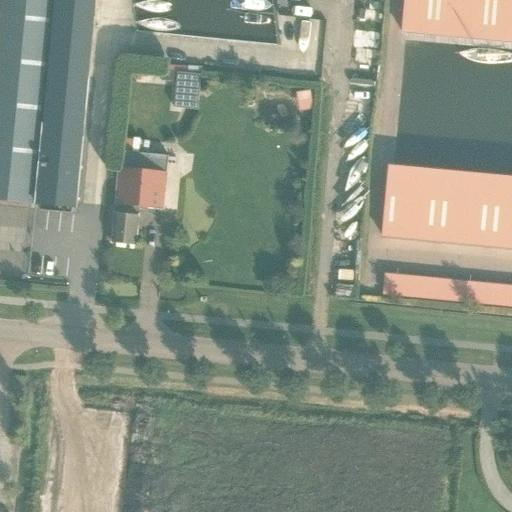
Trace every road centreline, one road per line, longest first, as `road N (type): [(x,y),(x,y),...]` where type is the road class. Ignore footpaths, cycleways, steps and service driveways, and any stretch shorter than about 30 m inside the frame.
road 1 (tertiary): [(511,379),(103,339)]
road 2 (residential): [(103,339),(88,511)]
